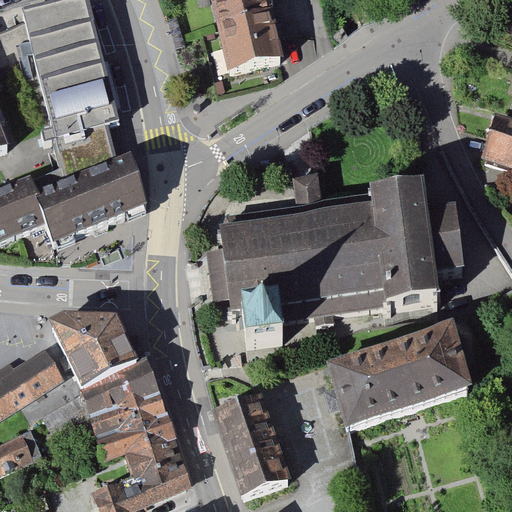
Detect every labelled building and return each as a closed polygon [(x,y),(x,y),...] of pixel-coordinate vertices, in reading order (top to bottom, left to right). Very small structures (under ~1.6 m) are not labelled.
[(206,0),(228,82),(280,69),(266,14),(273,12),(270,0),(206,0)] [(85,5),(18,22),(50,151),(54,150),(105,137),(117,135),(85,5)] [(0,37),(0,64),(12,60),(4,37),(0,37)] [(511,132),(494,127),(482,171),(511,178),(511,132)] [(105,137),(54,150),(64,189),(114,170),(105,137)] [(29,184),(0,195),(0,247),(44,231),(51,250),(147,214),(128,164),(114,170),(64,189),(34,200),(29,184)] [(358,215),(215,234),(227,323),(236,322),(240,351),(276,346),(274,328),(433,307),(430,288),(462,284),(453,215),(425,219),(421,193),(356,201),(358,215)] [(139,370),(118,326),(65,325),(49,332),(81,398),(139,370)] [(452,334),(325,369),(344,437),(471,403),(452,334)] [(0,426),(63,387),(43,355),(0,382),(0,426)] [(139,370),(81,398),(104,469),(123,461),(132,485),(90,498),(94,511),(157,511),(192,499),(145,367),(139,370)] [(263,403),(211,420),(239,506),(291,489),(263,403)] [(23,440),(0,449),(0,482),(35,467),(23,440)]
